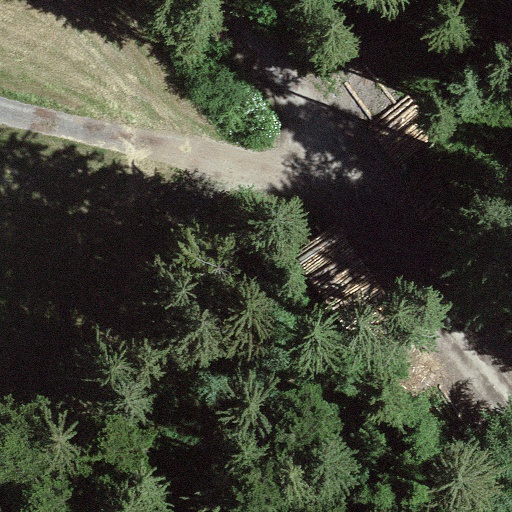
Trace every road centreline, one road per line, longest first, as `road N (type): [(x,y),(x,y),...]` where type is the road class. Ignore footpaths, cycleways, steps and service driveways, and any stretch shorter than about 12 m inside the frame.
road 1 (track): [(459,329),(106,147),(0,113)]
road 2 (track): [(511,395),(224,0)]
